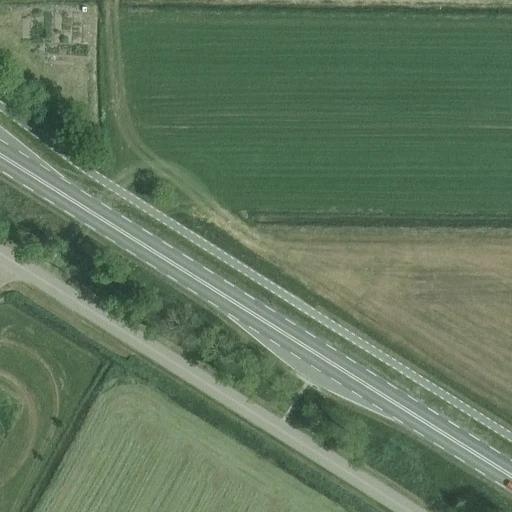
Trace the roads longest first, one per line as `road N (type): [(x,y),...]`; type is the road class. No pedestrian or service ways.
road 1 (primary): [(511,477),(0,156)]
road 2 (unclassified): [(406,511),(0,256)]
